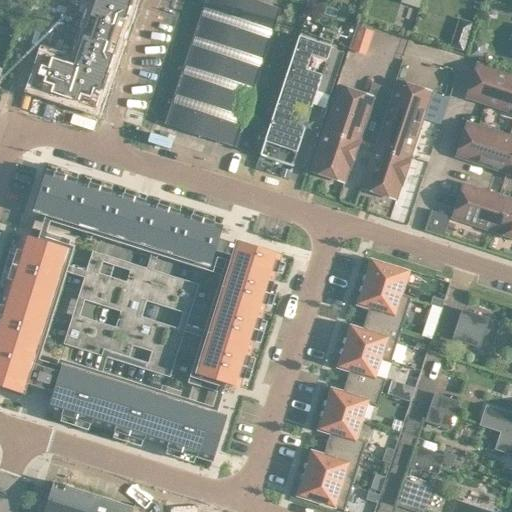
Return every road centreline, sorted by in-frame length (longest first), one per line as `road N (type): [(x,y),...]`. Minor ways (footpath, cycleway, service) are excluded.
road 1 (residential): [(12,124),(329,223)]
road 2 (residential): [(329,223),(244,501)]
road 3 (residential): [(244,501),(20,432)]
road 4 (residential): [(511,282),(329,223)]
road 5 (unknown): [(12,124),(52,8)]
